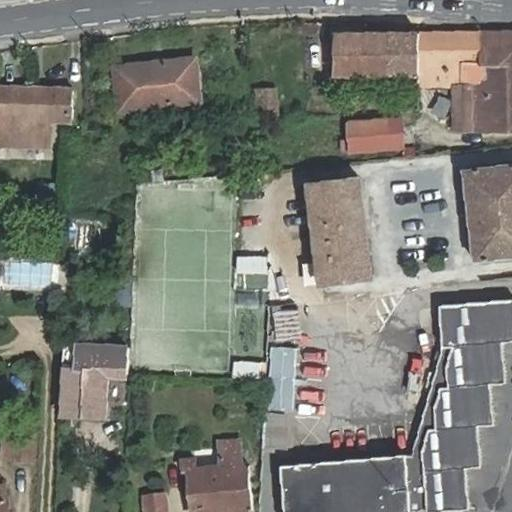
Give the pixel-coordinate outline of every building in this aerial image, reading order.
[(511,31),(419,32),(419,75),(419,84),(455,84),(455,129),(511,128),(511,31)] [(419,75),(419,32),(338,34),(337,75),(419,75)] [(198,66),(116,70),(119,114),(200,109),(198,66)] [(73,87),(0,86),(0,145),(32,147),(47,147),(48,118),(72,118),(73,87)] [(276,113),(276,86),(259,86),(260,113),(276,113)] [(403,120),(351,125),(353,151),(405,147),(403,120)] [(511,255),(511,165),(466,170),(476,260),(511,255)] [(375,278),(364,180),(312,185),(324,285),(375,278)] [(285,511),(442,511),(469,510),(468,486),(466,468),(481,466),(478,427),(494,426),(490,389),(504,387),(500,343),(511,341),(511,299),(442,305),(446,349),(413,454),(281,466),(285,511)] [(108,373),(130,374),(130,371),(131,347),(66,345),(64,415),(106,416),(108,373)] [(36,461),(37,435),(4,434),(3,451),(13,461),(36,461)] [(251,511),(249,438),(227,439),(227,464),(199,465),(198,456),(187,456),(188,466),(191,466),(193,511),(251,511)] [(166,511),(165,497),(144,498),(144,511),(166,511)]
